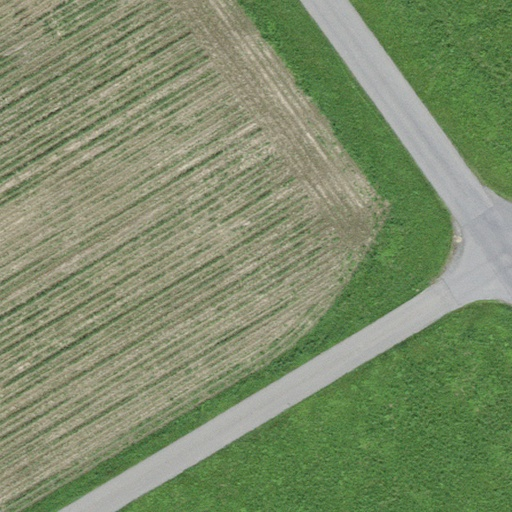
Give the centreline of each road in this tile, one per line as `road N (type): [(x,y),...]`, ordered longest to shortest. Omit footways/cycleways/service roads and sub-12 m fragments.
road 1 (track): [(511,249),(74,511)]
road 2 (unclassified): [(325,0),(511,260)]
